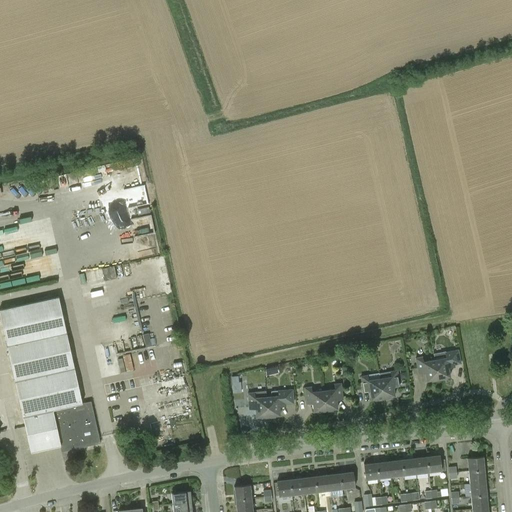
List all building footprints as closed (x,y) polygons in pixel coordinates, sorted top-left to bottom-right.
[(0,195),(11,193),(9,184),(0,185),(0,195)] [(127,207),(149,205),(147,184),(125,186),(127,207)] [(0,264),(20,262),(14,227),(0,229),(0,264)] [(114,265),(102,268),(105,280),(117,278),(114,265)] [(60,446),(61,452),(100,444),(99,437),(91,401),(82,403),(59,297),(0,309),(0,312),(23,417),(25,426),(31,453),(60,446)] [(434,354),(435,359),(439,380),(445,379),(445,377),(450,376),(448,368),(455,367),(454,366),(462,364),(459,350),(445,352),(434,354)] [(432,381),(439,380),(435,359),(423,362),(422,357),(415,358),(419,374),(425,373),(426,381),(431,380),(432,381)] [(379,373),(380,378),(383,399),(390,398),(390,396),(395,396),(393,387),(400,386),(397,370),(379,373)] [(376,400),(383,399),(380,378),(368,380),(368,375),(361,376),(363,392),(370,391),(371,399),(376,399),(376,400)] [(324,391),(326,411),(333,410),(333,409),(338,408),(337,400),(343,400),(341,383),(334,384),(335,389),(324,391)] [(319,412),(326,411),(324,391),(312,392),(311,387),(304,388),(306,404),(313,403),(314,411),(319,411),(319,412)] [(267,397),(269,417),(275,417),(275,416),(280,415),(279,407),(286,406),(286,405),(295,404),(293,389),(271,391),(271,396),(267,397)] [(261,418),(269,417),(267,397),(262,397),(261,392),(248,393),(249,410),(255,409),(256,417),(261,417),(261,418)] [(427,456),(429,472),(442,471),(440,455),(427,456)] [(427,456),(415,458),(417,474),(429,472),(427,456)] [(468,471),(485,469),(484,457),(467,458),(468,471)] [(415,458),(402,459),(404,476),(417,474),(415,458)] [(402,459),(390,461),(392,477),(404,476),(402,459)] [(390,461),(377,462),(379,479),(392,477),(390,461)] [(366,480),(379,479),(377,462),(364,464),(366,480)] [(468,471),(470,484),(486,482),(485,469),(468,471)] [(340,473),(342,489),(355,487),(353,471),(340,473)] [(340,473),(328,474),(330,491),(342,489),(340,473)] [(328,474),(315,476),(317,492),(330,491),(328,474)] [(315,476),(303,478),(305,494),(317,492),(315,476)] [(303,478),(290,479),(292,495),(305,494),(303,478)] [(280,497),(292,495),(290,479),(278,481),(280,497)] [(470,484),(471,496),(487,495),(486,482),(470,484)] [(236,500),(252,498),(250,485),(234,487),(236,500)] [(171,493),(173,504),(191,502),(190,491),(171,493)] [(365,506),(373,505),(371,493),(363,494),(365,506)] [(471,496),(472,509),(488,507),(487,495),(471,496)] [(236,500),(236,511),(238,511),(253,510),(252,498),(236,500)] [(344,508),(344,511),(362,511),(361,501),(349,502),(350,507),(344,508)] [(192,511),(191,502),(173,504),(173,511),(192,511)]
